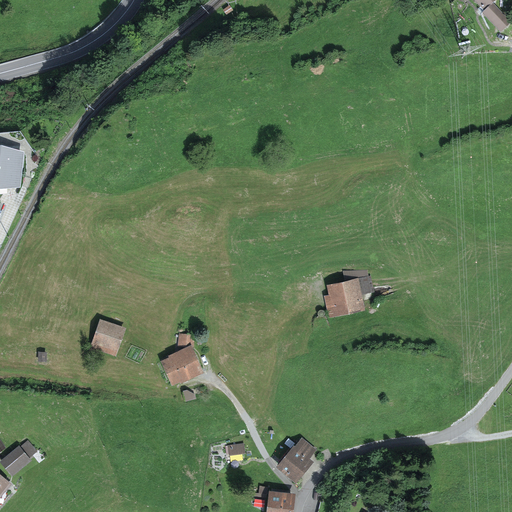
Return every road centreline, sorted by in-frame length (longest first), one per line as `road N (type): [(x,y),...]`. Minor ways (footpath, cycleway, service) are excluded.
road 1 (unclassified): [(299,511),(326,469),(366,447),(471,420),(511,370)]
road 2 (track): [(206,357),(269,460),(304,495)]
road 3 (primary): [(0,73),(77,50),(134,0)]
road 4 (unknown): [(0,239),(35,166),(35,142),(22,123)]
